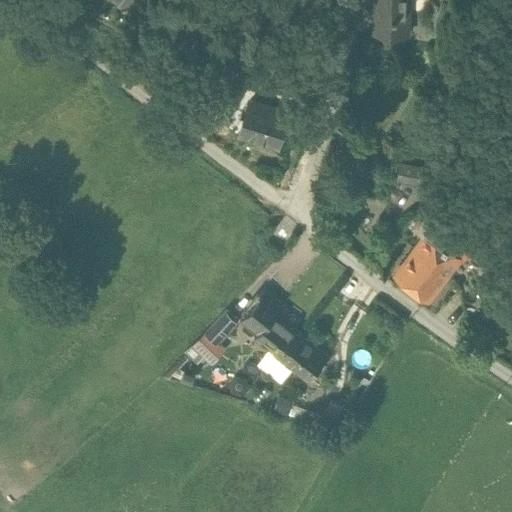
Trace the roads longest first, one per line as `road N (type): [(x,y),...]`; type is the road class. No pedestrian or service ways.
road 1 (residential): [(297,214),(8,0)]
road 2 (residential): [(511,377),(297,214)]
road 3 (residential): [(297,214),(344,7)]
